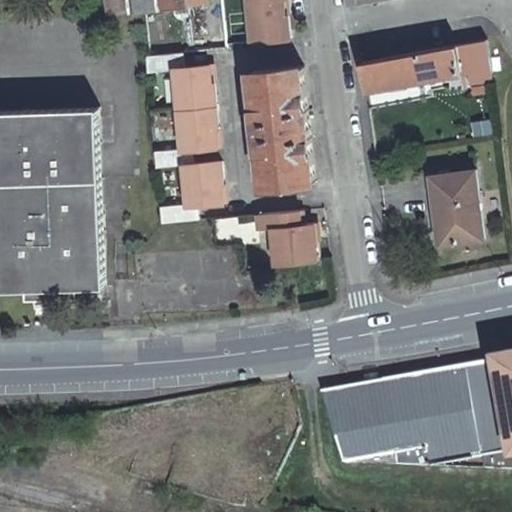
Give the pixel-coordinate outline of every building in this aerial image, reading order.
[(104,0),(107,14),(190,6),(188,0),(104,0)] [(292,37),(291,16),(290,13),(282,14),(280,0),(250,0),(255,40),(292,37)] [(458,41),(363,57),(367,89),(420,81),(420,76),(447,71),(450,87),(463,84),(458,41)] [(186,51),(151,52),(152,67),(179,66),(185,146),(158,148),(160,164),(186,162),(189,202),(163,204),(165,220),(173,219),(199,217),(198,201),(220,200),(218,182),(225,181),(223,160),(195,161),(193,146),(215,145),(214,127),(220,126),(217,80),(209,80),(208,64),(187,65),(186,51)] [(216,64),(208,64),(209,80),(217,80),(216,64)] [(265,184),(318,180),(305,65),(254,69),(265,184)] [(0,109),(0,217),(88,214),(89,233),(107,232),(103,107),(0,109)] [(495,118),(475,119),(476,133),(496,132),(495,118)] [(433,176),(436,212),(442,211),(446,244),(484,240),(477,171),(433,176)] [(278,265),(298,262),(298,264),(319,263),(315,222),(303,223),(301,209),(260,212),(261,227),(275,226),(278,265)] [(442,211),(436,212),(439,244),(446,244),(442,211)] [(0,289),(109,286),(107,232),(89,233),(88,214),(0,217),(0,289)] [(511,356),(499,358),(511,431),(511,356)] [(511,431),(499,358),(322,388),(345,460),(397,455),(399,463),(429,464),(485,456),(487,467),(511,467),(511,431)]
